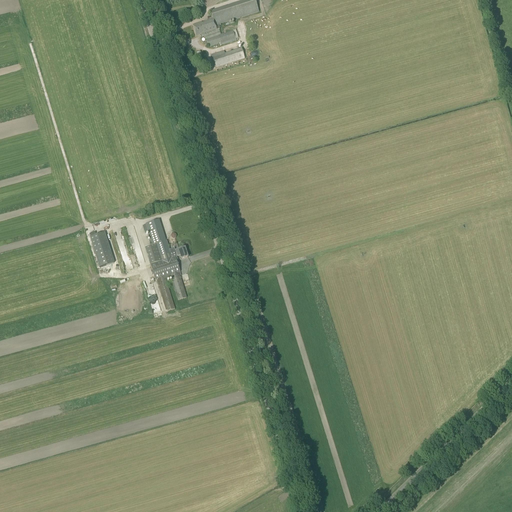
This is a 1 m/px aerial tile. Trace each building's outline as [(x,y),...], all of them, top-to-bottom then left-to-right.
[(201,35),(219,29),(218,25),(258,12),(254,0),(247,0),(210,12),(212,19),(197,24),(192,25),(196,36),(201,35)] [(206,39),(208,48),(238,39),(236,30),(206,39)] [(224,52),(216,54),(211,56),(215,68),(244,59),(241,49),(225,54),(224,52)] [(152,246),(144,248),(150,265),(155,280),(156,279),(162,300),(166,312),(175,309),(171,297),(166,280),(171,278),(177,296),(178,301),(186,298),(182,283),(178,273),(180,272),(177,263),(178,262),(176,257),(180,256),(181,259),(188,257),(185,248),(175,251),(174,249),(169,250),(166,241),(165,241),(159,220),(145,224),(152,245),(152,246)] [(133,223),(125,225),(133,253),(140,251),(133,223)] [(99,268),(114,263),(104,233),(90,237),(99,268)] [(146,266),(141,251),(134,254),(138,268),(146,266)] [(127,288),(136,286),(135,282),(130,282),(130,280),(125,280),(127,288)] [(125,295),(123,296),(122,297),(121,299),(121,300),(120,302),(120,304),(120,305),(121,307),(122,309),(123,310),(124,312),(126,313),(129,314),(131,314),(134,313),(135,312),(137,311),(138,310),(139,308),(140,307),(140,304),(140,302),(140,300),(139,298),(137,296),(136,295),(134,294),(132,294),(130,293),(128,294),(126,294),(125,295)] [(158,304),(151,305),(153,315),(160,314),(158,304)]
